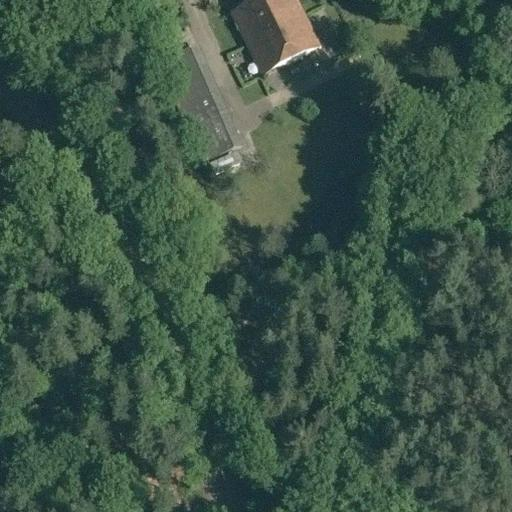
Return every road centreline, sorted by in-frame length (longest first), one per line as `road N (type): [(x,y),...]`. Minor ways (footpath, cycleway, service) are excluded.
road 1 (tertiary): [(225,511),(160,318),(120,236),(78,172),(0,82)]
road 2 (track): [(408,105),(384,276),(334,511)]
